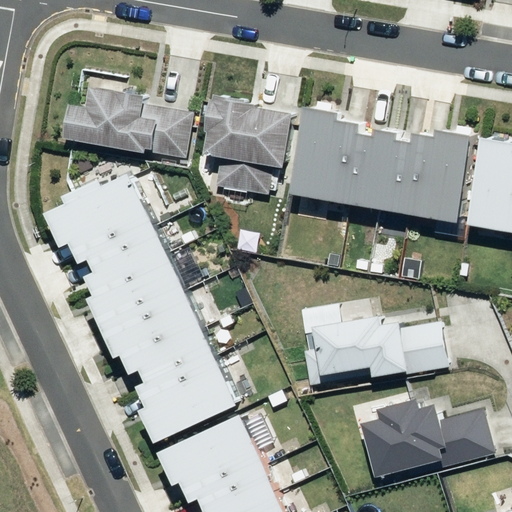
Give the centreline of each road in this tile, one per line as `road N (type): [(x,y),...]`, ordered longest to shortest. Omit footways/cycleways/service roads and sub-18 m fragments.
road 1 (residential): [(171,0),(511,54)]
road 2 (residential): [(126,511),(0,234)]
